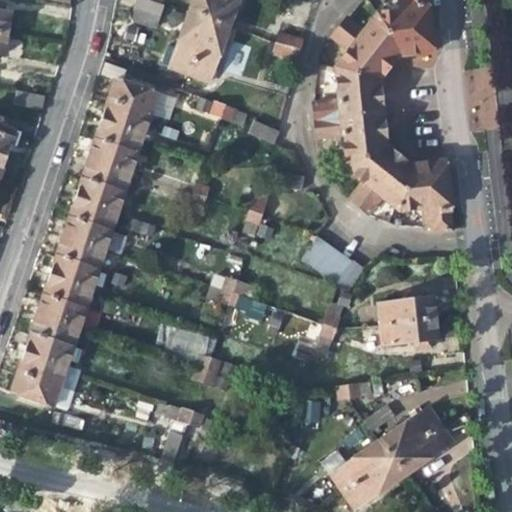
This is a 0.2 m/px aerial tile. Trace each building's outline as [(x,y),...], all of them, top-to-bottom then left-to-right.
[(137,0),(132,0),(129,11),(154,19),(158,7),(137,0)] [(191,0),(187,13),(207,20),(214,0),(191,0)] [(214,0),(207,20),(226,27),(235,0),(214,0)] [(397,0),(398,12),(374,15),(396,56),(403,56),(430,53),(426,23),(425,9),(423,0),(397,0)] [(168,69),(187,75),(207,20),(187,13),(176,44),(168,69)] [(344,19),(329,37),(346,50),(334,68),(378,80),(391,64),(396,56),(374,15),(361,32),(344,19)] [(207,82),(226,27),(207,20),(187,75),(197,79),(207,82)] [(239,32),(266,41),(270,29),(243,20),(239,32)] [(281,22),(278,32),(277,34),(300,41),(303,28),(281,22)] [(278,32),(270,29),(266,41),(272,43),(275,34),(277,34),(278,32)] [(300,41),(277,34),(275,34),(272,43),(297,52),(300,41)] [(317,63),(334,68),(346,50),(329,37),(325,42),(320,51),(317,63)] [(269,54),(295,61),(297,52),(272,43),(269,54)] [(291,73),(295,61),(269,54),(266,65),(291,73)] [(494,67),(465,69),(468,131),(498,129),(494,67)] [(309,105),(311,121),(381,114),(379,90),(378,80),(334,68),(337,102),(309,105)] [(109,91),(105,102),(146,115),(153,95),(112,81),(109,91)] [(2,93),(0,102),(0,106),(27,111),(29,97),(2,93)] [(102,111),(99,121),(140,134),(146,115),(105,102),(102,111)] [(209,115),(219,118),(223,107),(213,103),(209,115)] [(233,110),(223,107),(219,118),(228,122),(233,110)] [(339,136),(342,169),(384,148),(382,125),(381,114),(311,121),(313,138),(339,136)] [(274,144),(280,131),(253,119),(247,133),(274,144)] [(95,132),(92,140),(133,154),(140,134),(99,121),(95,132)] [(0,165),(4,155),(11,132),(0,127),(0,165)] [(89,151),(86,159),(127,172),(133,154),(92,140),(89,151)] [(378,196),(396,210),(409,165),(396,156),(384,148),(342,169),(360,182),(347,200),(366,214),(378,196)] [(295,160),(290,150),(281,155),(286,164),(295,160)] [(83,169),(80,178),(120,193),(127,172),(86,159),(83,169)] [(419,209),(421,227),(428,227),(428,233),(449,231),(444,189),(442,162),(409,165),(396,210),(419,209)] [(275,173),(273,192),(299,193),(301,175),(275,173)] [(76,187),(73,197),(115,211),(120,193),(80,178),(76,187)] [(192,185),(189,193),(200,197),(203,189),(192,185)] [(197,207),(200,197),(189,193),(186,204),(197,207)] [(70,208),(67,216),(108,230),(115,211),(73,197),(70,208)] [(251,203),(247,213),(258,217),(262,207),(251,203)] [(417,227),(421,227),(419,209),(396,210),(392,225),(417,227)] [(255,226),(258,217),(247,213),(244,223),(255,226)] [(64,226),(60,236),(102,250),(108,230),(67,216),(64,226)] [(95,271),(102,250),(60,236),(57,246),(53,256),(95,271)] [(314,237),(298,259),(333,282),(348,260),(314,237)] [(88,289),(95,271),(53,256),(50,267),(47,275),(88,289)] [(352,263),(349,266),(336,284),(347,292),(362,270),(352,263)] [(82,309),(88,289),(47,275),(44,285),(40,296),(82,309)] [(225,280),(220,292),(230,295),(234,283),(225,280)] [(243,286),(234,283),(230,295),(238,298),(243,286)] [(375,303),(377,323),(432,318),(430,297),(421,298),(420,290),(403,293),(404,300),(375,303)] [(217,303),(226,306),(230,295),(220,292),(217,303)] [(235,310),(238,298),(230,295),(226,306),(235,310)] [(76,328),(82,309),(40,296),(37,306),(34,314),(76,328)] [(267,310),(267,332),(281,332),(281,310),(267,310)] [(69,348),(76,328),(34,314),(31,326),(28,334),(69,348)] [(324,317),(320,327),(333,331),(336,321),(324,317)] [(433,329),(432,318),(377,323),(379,346),(408,343),(409,350),(427,348),(426,342),(435,340),(433,329)] [(167,326),(162,346),(207,357),(212,337),(167,326)] [(329,340),(333,331),(320,327),(317,336),(329,340)] [(63,367),(69,348),(28,334),(24,344),(21,353),(63,367)] [(56,386),(63,367),(21,353),(18,362),(15,373),(56,386)] [(198,357),(194,368),(203,372),(207,360),(198,357)] [(216,363),(207,360),(203,372),(212,375),(216,363)] [(190,379),(199,382),(203,372),(194,368),(190,379)] [(208,385),(212,375),(203,372),(199,382),(208,385)] [(50,406),(56,386),(15,373),(12,382),(8,392),(50,406)] [(355,385),(345,386),(347,397),(357,396),(355,385)] [(336,399),(347,397),(345,386),(334,387),(336,399)] [(299,400),(298,429),(319,430),(320,401),(299,400)] [(165,417),(175,420),(178,411),(168,407),(165,417)] [(389,417),(382,407),(363,421),(370,431),(389,417)] [(415,415),(376,443),(388,460),(436,426),(424,409),(415,415)] [(175,420),(185,424),(188,414),(178,411),(175,420)] [(197,417),(188,414),(185,424),(193,427),(197,417)] [(206,420),(197,417),(193,427),(203,430),(206,420)] [(448,444),(436,426),(388,460),(400,477),(429,457),(448,444)] [(331,484),(338,494),(388,460),(376,443),(327,477),(331,484)] [(338,494),(347,506),(351,511),(356,508),(400,477),(388,460),(338,494)]
